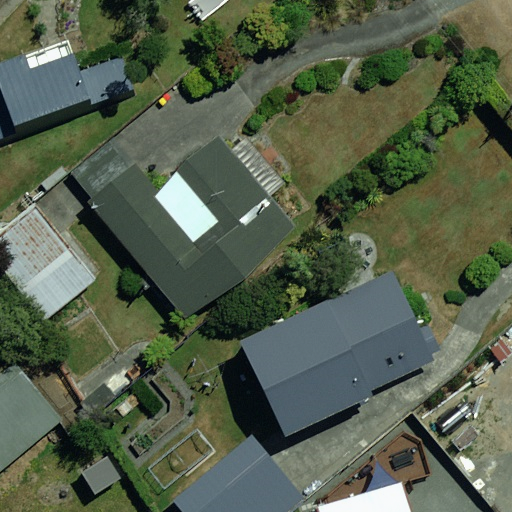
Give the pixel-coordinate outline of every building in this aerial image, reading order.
[(0,67),(0,147),(25,139),(18,118),(89,94),(71,43),(0,67)] [(134,151),(80,198),(186,319),(305,215),(222,121),(157,178),(134,151)] [(27,192),(0,213),(0,272),(39,322),(95,278),(27,192)] [(397,268),(233,340),(273,431),(437,360),(397,268)] [(13,363),(0,374),(0,471),(61,420),(13,363)] [(251,452),(175,511),(273,511),(289,499),(251,452)] [(412,511),(402,474),(311,499),(314,511),(412,511)]
